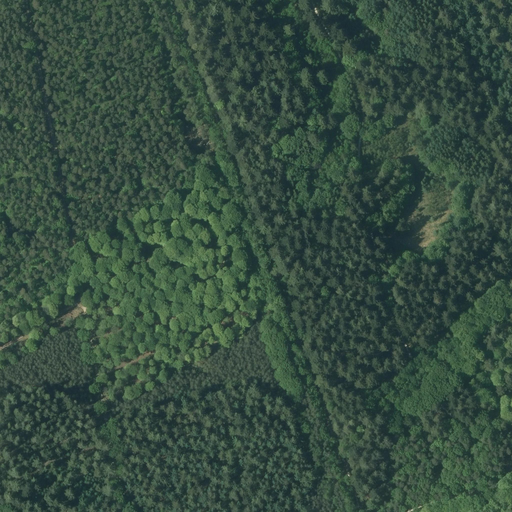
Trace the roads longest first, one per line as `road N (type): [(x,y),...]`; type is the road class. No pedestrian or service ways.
road 1 (track): [(23,0),(123,511)]
road 2 (track): [(349,477),(171,0)]
road 3 (track): [(409,355),(437,264),(489,221),(492,193),(437,64),(391,11),(371,0)]
road 4 (track): [(511,135),(438,0)]
road 5 (track): [(409,355),(511,276)]
